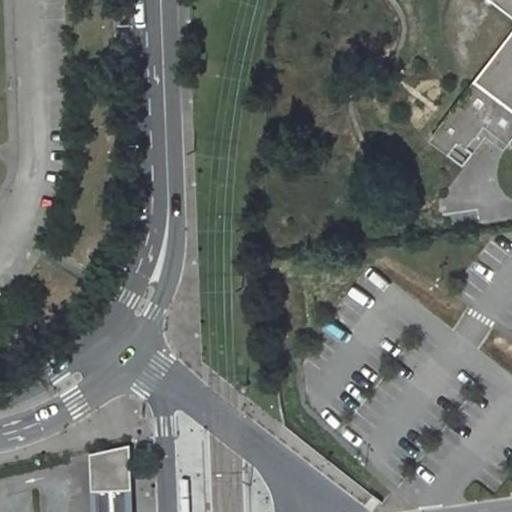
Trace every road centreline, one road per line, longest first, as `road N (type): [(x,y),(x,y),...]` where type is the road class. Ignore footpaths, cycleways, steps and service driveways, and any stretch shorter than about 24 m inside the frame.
road 1 (unclassified): [(0,434),(74,401),(153,310),(173,244),(161,169)]
road 2 (unclassified): [(161,169),(148,238),(101,332),(57,370),(0,398)]
road 3 (unclassified): [(161,169),(158,45)]
